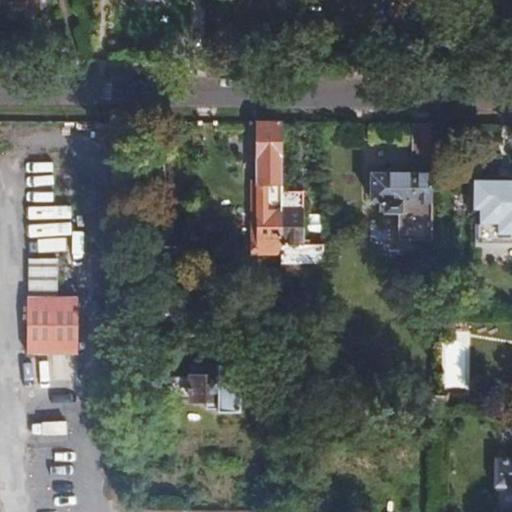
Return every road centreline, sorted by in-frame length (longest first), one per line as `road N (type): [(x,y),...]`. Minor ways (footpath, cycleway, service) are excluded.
road 1 (residential): [(511,92),(0,94)]
road 2 (unknown): [(7,399),(60,407),(75,420),(86,511)]
